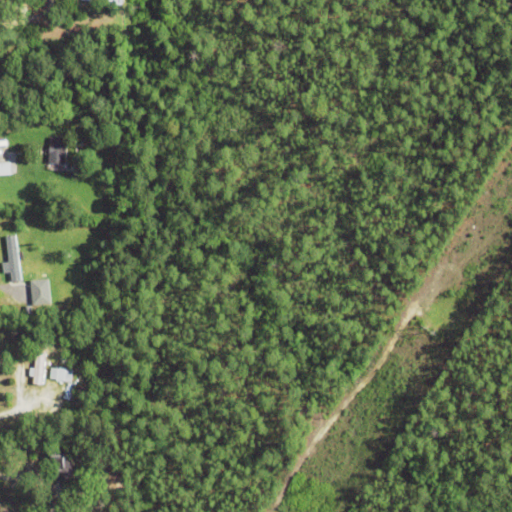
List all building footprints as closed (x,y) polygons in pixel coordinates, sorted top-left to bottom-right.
[(26,68),(34,64),(38,71),(30,75),(26,68)] [(29,140),(29,131),(71,131),(71,140),(29,140)] [(64,138),(46,138),(45,164),(63,165),(64,138)] [(11,286),(10,276),(3,276),(2,265),(8,265),(5,240),(15,238),(21,285),(11,286)] [(29,305),(48,303),(45,278),(27,280),(29,305)] [(80,336),(92,336),(92,350),(81,351),(80,336)] [(58,370),(66,371),(65,384),(56,383),(50,382),(50,384),(43,383),(42,388),(33,387),(36,353),(46,354),(44,370),(58,371),(58,370)] [(53,400),(53,403),(48,402),(51,386),(56,386),(55,390),(56,391),(55,401),(53,400)] [(56,472),(57,472),(57,468),(51,468),(51,452),(60,452),(60,455),(72,455),(73,482),(57,483),(56,472)] [(79,454),(93,454),(93,465),(79,465),(79,454)]
